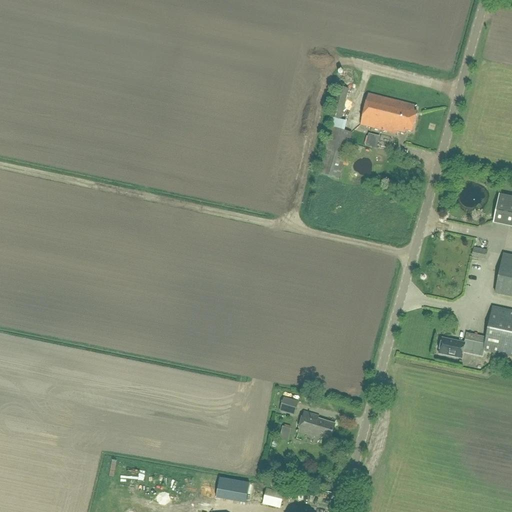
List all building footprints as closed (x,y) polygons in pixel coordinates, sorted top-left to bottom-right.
[(341,121),(344,110),(349,90),(337,87),(330,118),(341,121)] [(405,130),(412,132),(417,113),(413,112),(415,106),(368,94),(360,125),(396,135),(397,132),(405,134),(405,130)] [(339,180),(352,134),(331,128),(318,174),(339,180)] [(496,204),(496,215),(511,215),(511,204),(496,204)] [(473,248),(471,257),(486,260),(488,251),(473,248)] [(511,297),(511,256),(503,255),(495,294),(511,297)] [(511,356),(511,312),(492,308),(484,344),(465,340),(464,343),(442,339),(438,354),(461,359),(463,353),(483,357),(484,351),(511,356)] [(294,417),(298,402),(283,398),(280,412),(294,417)] [(322,439),(322,437),(330,440),(335,424),(318,419),(319,417),(304,412),(297,433),(314,438),(314,437),(322,439)] [(288,437),(289,431),(283,429),(281,435),(288,437)] [(280,509),(283,494),(254,487),(250,502),(280,509)]
